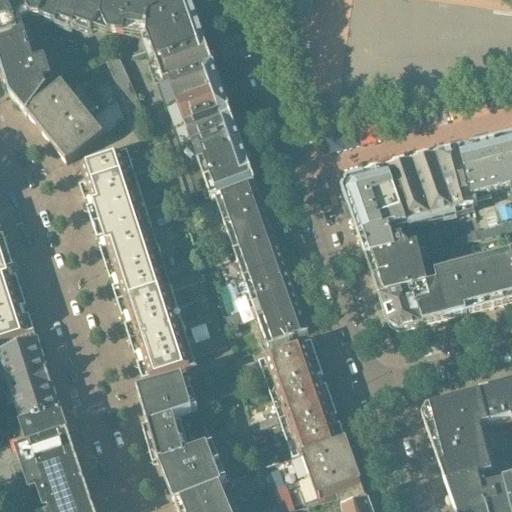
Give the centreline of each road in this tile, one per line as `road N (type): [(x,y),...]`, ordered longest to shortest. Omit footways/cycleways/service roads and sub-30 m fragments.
road 1 (residential): [(238,0),(368,383)]
road 2 (residential): [(130,511),(0,142)]
road 3 (residential): [(368,383),(511,347)]
road 4 (residential): [(368,383),(418,511)]
